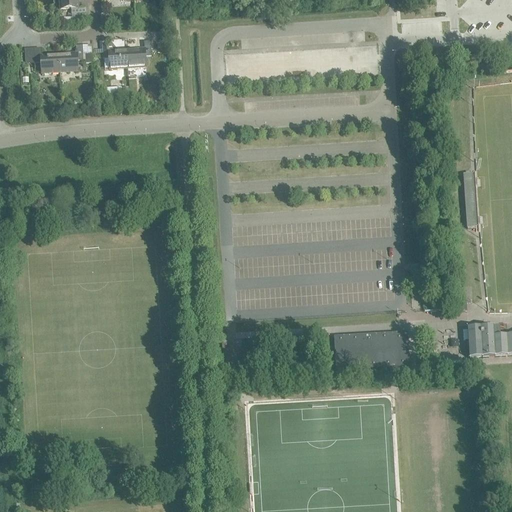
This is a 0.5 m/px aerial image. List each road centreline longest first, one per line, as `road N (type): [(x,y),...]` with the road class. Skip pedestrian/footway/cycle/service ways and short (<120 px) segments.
road 1 (residential): [(387,42),(386,24),(224,34),(215,47),(219,121)]
road 2 (residential): [(219,121),(390,111),(387,42)]
road 3 (residential): [(0,140),(219,121)]
road 4 (residential): [(511,35),(387,42)]
